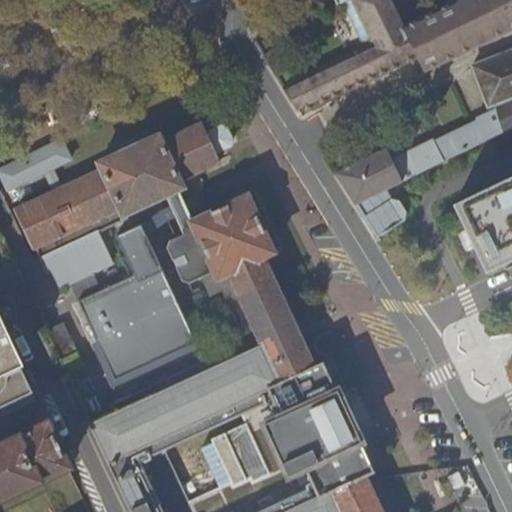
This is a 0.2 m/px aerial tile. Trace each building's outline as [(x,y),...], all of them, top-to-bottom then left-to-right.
[(257,45),(303,116),(419,59),(426,72),(430,70),(430,69),(460,55),(460,56),(510,33),(509,32),(511,30),(511,0),(463,0),(439,12),(439,13),(408,28),(393,0),(336,0),(338,5),(340,4),(361,50),(296,82),(268,38),(257,45)] [(338,174),(378,238),(407,221),(408,215),(400,202),(393,201),(387,190),(511,129),(511,52),(474,67),(492,114),(478,120),(479,123),(436,144),(434,141),(393,160),(388,150),(338,174)] [(214,294),(227,289),(255,349),(96,423),(137,511),(382,511),(367,478),(378,472),(374,464),(373,465),(364,444),(365,443),(364,440),(362,434),(360,435),(345,400),(345,399),(344,396),(342,392),(341,392),(331,370),(332,369),(328,362),(318,367),(267,256),(277,251),(252,196),(197,221),(183,189),(186,187),(184,181),(222,163),(217,152),(233,145),(235,141),(229,128),(225,126),(208,134),(204,124),(165,142),(162,135),(102,163),(105,170),(64,189),(54,168),(74,159),(64,140),(1,171),(10,190),(48,171),(57,192),(20,209),(43,261),(49,258),(63,289),(115,264),(101,234),(131,219),(128,214),(170,195),(188,234),(173,241),(171,248),(186,281),(193,283),(206,277),(214,294)] [(511,177),(455,205),(487,273),(511,261),(511,177)] [(135,276),(79,298),(113,384),(198,351),(147,222),(118,233),(135,276)] [(0,391),(4,390),(0,382),(8,378),(20,362),(0,318),(0,391)] [(0,511),(0,499),(69,467),(49,424),(0,446),(0,511)]
